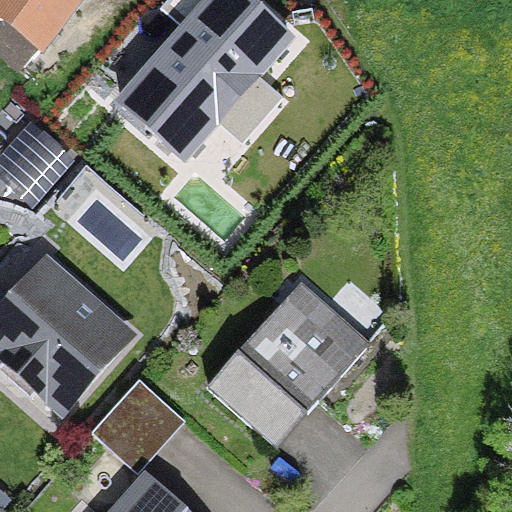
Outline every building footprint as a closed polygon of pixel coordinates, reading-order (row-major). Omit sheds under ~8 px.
[(53,30),(75,0),(0,0),(0,67),(3,65),(15,76),(37,51),(53,30)] [(292,35),(251,0),(205,0),(119,98),(185,156),(292,35)] [(13,310),(0,299),(0,359),(6,364),(0,370),(0,379),(26,402),(36,391),(58,411),(118,343),(43,277),(13,310)] [(205,395),(273,454),(362,352),(295,292),(205,395)] [(139,386),(93,436),(137,476),(183,426),(139,386)] [(172,511),(144,486),(121,511),(172,511)] [(0,493),(0,511),(4,511),(12,504),(0,493)]
